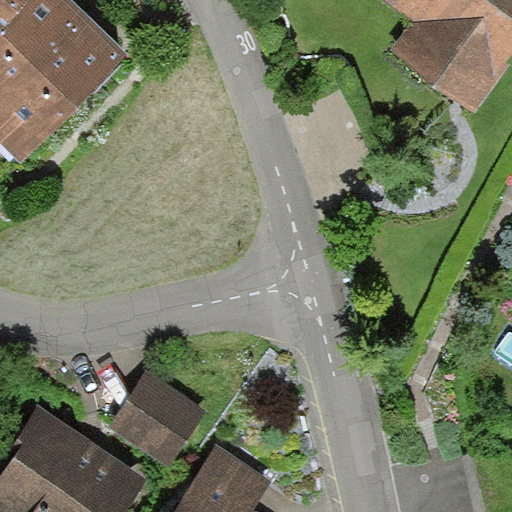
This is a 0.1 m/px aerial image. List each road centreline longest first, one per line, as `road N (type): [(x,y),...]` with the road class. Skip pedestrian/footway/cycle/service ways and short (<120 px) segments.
road 1 (residential): [(311,277),(127,321),(51,325),(0,309)]
road 2 (residential): [(206,0),(237,59),(311,277)]
road 3 (residential): [(311,277),(367,511)]
